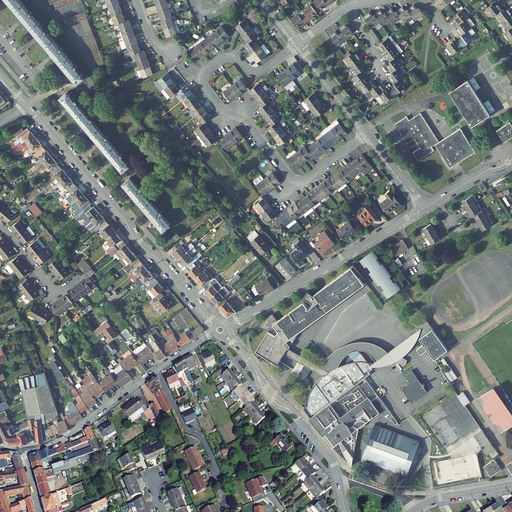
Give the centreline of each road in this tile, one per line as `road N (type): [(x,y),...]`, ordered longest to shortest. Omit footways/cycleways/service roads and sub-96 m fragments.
road 1 (residential): [(297,43),(255,73),(231,56),(204,70),(203,84),(220,107),(244,119),(299,181),(367,133)]
road 2 (residential): [(214,326),(28,106)]
road 3 (residential): [(424,208),(225,326)]
road 4 (residential): [(22,449),(66,435),(156,369)]
road 5 (residential): [(156,369),(184,427),(203,439),(215,477)]
